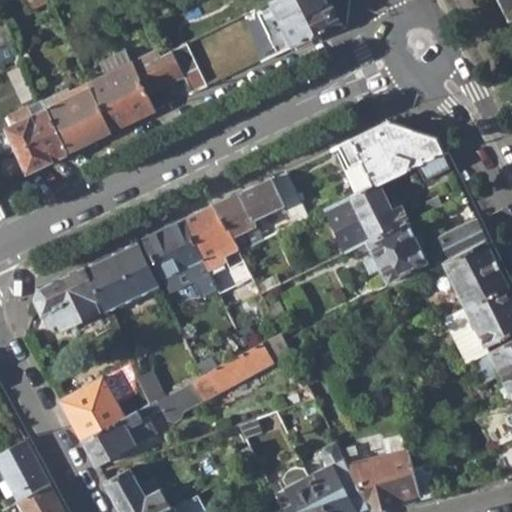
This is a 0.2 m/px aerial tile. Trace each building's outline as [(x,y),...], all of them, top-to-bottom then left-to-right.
[(273,0),(255,10),(276,53),(340,21),(328,0),(273,0)] [(0,63),(22,54),(8,24),(0,27),(0,63)] [(183,75),(191,93),(208,85),(187,43),(171,51),(183,75)] [(146,92),(183,75),(171,51),(161,56),(142,66),(138,59),(131,62),(124,49),(101,61),(106,74),(89,81),(91,86),(112,131),(155,110),(146,92)] [(138,59),(142,66),(161,56),(157,50),(138,59)] [(47,109),(67,152),(112,131),(91,86),(47,109)] [(9,127),(30,170),(67,152),(47,109),(43,99),(10,115),(15,125),(9,127)] [(345,167),(358,193),(378,183),(418,163),(443,150),(436,136),(389,119),(339,143),(350,166),(345,167)] [(443,150),(418,163),(425,178),(451,166),(443,150)] [(255,220),(286,204),(282,197),(271,175),(214,202),(232,235),(238,247),(241,252),(265,240),(255,220)] [(391,209),(378,183),(358,193),(350,197),(330,207),(351,249),(367,241),(372,238),(407,221),(400,204),(391,209)] [(296,190),(282,197),(286,204),(296,225),(311,217),(296,190)] [(224,254),(238,247),(232,235),(214,202),(184,216),(204,256),(211,270),(221,289),(231,283),(219,261),(227,258),(224,254)] [(439,234),(452,257),(487,239),(475,215),(439,234)] [(143,235),(163,276),(169,289),(211,270),(204,256),(184,216),(143,235)] [(372,238),(367,241),(375,257),(366,261),(371,272),(380,268),(388,282),(429,261),(407,221),(372,238)] [(138,238),(104,254),(83,263),(96,289),(104,305),(106,309),(160,283),(138,238)] [(444,261),(467,305),(509,283),(487,239),(452,257),(444,261)] [(59,321),(62,326),(104,305),(96,289),(83,263),(41,284),(35,300),(43,314),(46,313),(52,324),(59,321)] [(444,317),(467,361),(473,358),(489,350),(486,344),(511,330),(511,288),(509,283),(467,305),(444,317)] [(194,377),(204,396),(282,355),(272,336),(194,377)] [(501,371),(511,391),(511,338),(489,350),(473,358),(484,380),(501,371)] [(138,374),(150,400),(156,397),(166,392),(153,366),(138,374)] [(83,436),(125,414),(103,374),(61,397),(83,436)] [(161,407),(166,417),(171,419),(181,414),(183,406),(204,396),(194,377),(166,392),(156,397),(161,407)] [(83,436),(97,463),(156,431),(147,414),(161,407),(156,397),(150,400),(125,414),(83,436)] [(0,452),(0,460),(21,500),(52,483),(27,438),(0,452)] [(400,497),(422,492),(414,465),(409,447),(408,444),(387,449),(387,454),(350,464),(371,505),(374,509),(402,503),(400,497)] [(310,473),(330,511),(360,511),(359,509),(371,505),(350,464),(343,449),(332,455),(332,462),(310,473)] [(430,462),(414,465),(422,492),(423,497),(439,494),(430,462)] [(123,511),(162,511),(171,507),(166,498),(155,476),(144,481),(140,475),(135,478),(128,464),(105,477),(123,511)] [(330,511),(310,473),(306,466),(294,466),(289,471),(288,475),(284,477),(289,485),(275,492),(282,506),(284,509),(285,511),(330,511)] [(68,511),(52,483),(21,500),(27,511),(68,511)] [(181,490),(166,498),(171,507),(172,507),(186,499),(181,490)]
